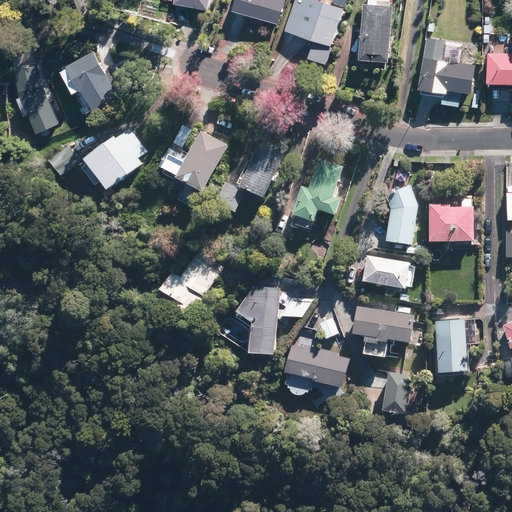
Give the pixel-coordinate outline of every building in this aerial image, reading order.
[(11,0),(5,0),(0,1),(0,26),(17,23),(11,0)] [(208,8),(209,0),(177,0),(177,2),(208,8)] [(236,0),(234,7),(278,22),(285,0),(236,0)] [(298,0),(289,28),(330,42),(342,8),(316,0),(298,0)] [(391,7),(366,5),(363,55),(387,57),(391,7)] [(491,24),(484,24),(483,42),(491,43),(491,24)] [(444,42),(429,40),(422,86),(446,90),(447,85),(470,89),(474,65),(441,60),(444,42)] [(95,53),(73,65),(97,107),(127,90),(121,78),(112,83),(95,53)] [(511,54),(490,54),(489,81),(511,81),(511,54)] [(37,66),(19,70),(23,88),(41,84),(37,66)] [(59,121),(44,88),(25,96),(40,129),(59,121)] [(195,130),(184,125),(174,143),(185,149),(195,130)] [(130,133),(90,163),(110,189),(150,159),(130,133)] [(227,146),(204,134),(180,178),(203,190),(227,146)] [(283,157),(262,148),(245,187),(265,197),(283,157)] [(80,161),(71,149),(53,163),(62,175),(80,161)] [(343,168),(322,161),(311,191),(304,189),(296,215),(315,221),(319,209),(334,215),(339,200),(333,198),(343,168)] [(244,192),(228,185),(221,199),(237,207),(244,192)] [(387,195),(394,210),(389,240),(412,243),(417,206),(409,186),(387,195)] [(473,207),(432,208),(432,240),(473,239),(473,207)] [(429,236),(418,235),(418,250),(429,250),(429,236)] [(223,268),(200,254),(183,280),(177,276),(167,292),(179,299),(175,305),(193,317),(223,268)] [(409,264),(369,257),(365,281),(405,288),(409,264)] [(281,291),(258,289),(241,312),(255,322),(253,353),(276,355),(281,291)] [(313,300),(294,299),(284,317),(302,318),(313,300)] [(409,341),(413,317),(361,308),(357,332),(409,341)] [(331,319),(321,323),(327,338),(338,333),(331,319)] [(466,321),(438,321),(439,372),(467,371),(466,321)] [(511,325),(503,328),(510,349),(511,347),(511,325)] [(342,385),(348,361),(297,348),(291,372),(342,385)] [(412,377),(391,374),(384,419),(411,424),(413,413),(407,412),(412,377)]
